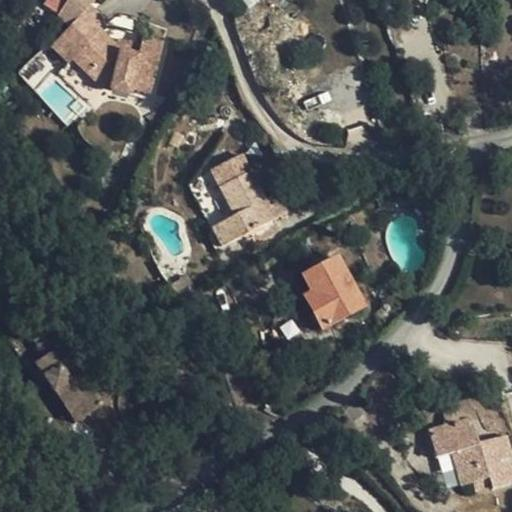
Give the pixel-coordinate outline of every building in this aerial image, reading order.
[(65,0),(64,2),(51,22),(63,33),(84,10),(89,6),(83,0),(65,0)] [(63,33),(44,51),(57,65),(60,62),(65,58),(80,73),(75,77),(88,90),(121,103),(123,97),(141,105),(160,59),(143,51),(136,67),(117,59),(97,37),(103,30),(84,10),(63,33)] [(65,58),(60,62),(75,77),(80,73),(65,58)] [(224,58),(214,62),(220,78),(229,75),(224,58)] [(123,97),(121,103),(139,110),(141,105),(123,97)] [(280,201),(278,203),(270,207),(266,199),(242,156),(187,184),(201,209),(211,205),(215,212),(205,217),(222,248),(287,214),(280,201)] [(274,195),(266,199),(270,207),(278,203),(274,195)] [(337,258),(301,278),(310,295),(303,299),(321,333),(364,308),(337,258)] [(170,285),(180,300),(197,290),(189,277),(170,285)] [(37,366),(76,424),(113,401),(90,366),(82,372),(70,354),(66,356),(43,320),(26,330),(45,359),(37,366)] [(446,426),(427,432),(435,459),(455,453),(464,486),(489,479),(492,490),(511,484),(511,452),(507,437),(479,444),(474,428),(470,430),(468,420),(459,423),(456,411),(443,415),(446,426)]
